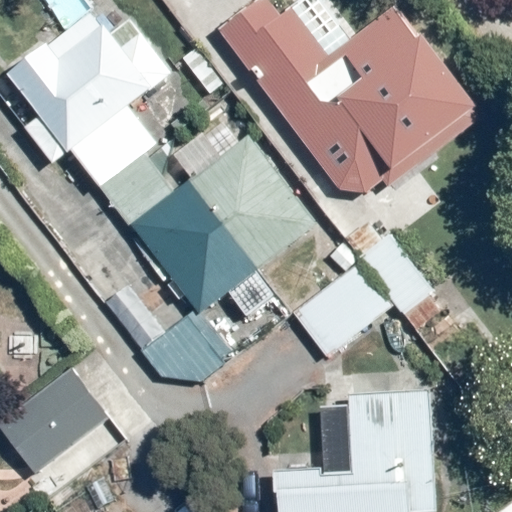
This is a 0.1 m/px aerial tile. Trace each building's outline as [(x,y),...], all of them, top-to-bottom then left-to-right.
[(288,0),(255,0),(219,27),(349,203),(478,107),(423,33),(399,1),(354,34),(328,0),(298,0),(292,5),(288,0)] [(246,355),(208,306),(227,292),(247,318),(277,295),(257,270),(317,224),(251,139),(240,147),(221,122),(172,160),(132,109),(157,90),(94,8),(2,79),(32,118),(21,127),(54,169),(64,160),(74,152),(102,188),(155,257),(105,299),(156,375),(200,390),(246,355)] [(398,309),(414,329),(444,305),(376,220),(346,244),(359,260),(398,309)] [(398,309),(359,260),(292,313),(331,362),(398,309)] [(126,443),(65,362),(0,410),(0,456),(40,509),(126,443)] [(348,395),(348,409),(323,410),(325,472),(276,474),(277,511),(434,511),(430,392),(348,395)]
